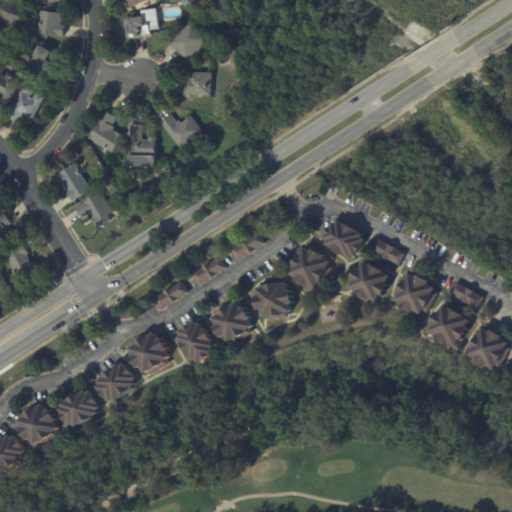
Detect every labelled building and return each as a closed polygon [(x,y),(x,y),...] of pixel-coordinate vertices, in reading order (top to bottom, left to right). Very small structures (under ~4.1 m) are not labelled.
[(17,0),(25,19),(23,19),(23,21),(20,22),(19,21),(10,25),(9,22),(0,25),(0,0),(17,0)] [(151,0),(128,8),(126,2),(125,2),(124,0),(151,0)] [(128,38),(125,18),(127,18),(126,16),(141,14),(141,10),(156,8),(158,29),(150,30),(150,35),(144,36),(144,37),(138,38),(138,37),(128,38)] [(39,10),(61,13),(61,15),(63,16),(62,20),(61,20),(60,24),(64,24),(63,35),(37,32),(39,10)] [(168,42),(192,21),(209,40),(183,63),(177,57),(180,55),(177,52),(168,42)] [(40,44),(52,52),(54,54),(50,61),(56,64),(49,75),(28,63),(40,44)] [(211,72),(210,96),(188,95),(188,94),(183,94),(184,81),(189,82),(189,71),(211,72)] [(0,72),(6,75),(8,72),(22,80),(10,103),(0,97),(0,72)] [(45,97),(32,123),(25,119),(25,117),(22,116),(18,123),(7,117),(21,91),(24,86),(45,97)] [(116,117),(111,125),(114,127),(113,129),(115,131),(115,130),(124,135),(112,154),(93,142),(93,141),(89,139),(90,137),(90,136),(106,111),(116,117)] [(181,149),(161,123),(171,114),(177,122),(179,120),(182,123),(191,116),(203,132),(181,149)] [(155,136),(155,166),(129,165),(129,156),(130,156),(131,143),(129,143),(129,124),(143,124),(142,138),(147,138),(147,135),(155,136)] [(55,176),(74,164),(90,189),(72,201),(66,190),(68,189),(63,182),(62,183),(61,182),(60,183),(55,176)] [(75,207),(100,192),(109,206),(110,205),(114,212),(109,215),(112,219),(97,228),(90,217),(91,217),(89,214),(81,218),(75,207)] [(0,216),(0,235),(18,223),(9,210),(0,216)] [(323,242),(356,259),(367,236),(333,220),(323,242)] [(230,250),(238,261),(266,244),(258,232),(230,250)] [(400,265),(406,251),(376,240),(371,253),(400,265)] [(9,276),(14,273),(1,254),(19,242),(27,254),(24,255),(35,272),(15,285),(9,276)] [(290,277),(322,290),(334,259),(302,246),(290,277)] [(192,271),(197,284),(227,272),(222,259),(192,271)] [(348,291),(378,304),(392,274),(362,261),(348,291)] [(409,272),(394,302),(425,317),(439,287),(409,272)] [(294,315),(287,281),(257,287),(259,296),(257,296),(262,321),(294,315)] [(484,296),(455,282),(450,295),(479,308),(484,296)] [(189,296),(183,283),(154,296),(160,309),(189,296)] [(256,332),(241,302),(212,316),(226,346),(256,332)] [(428,335),(457,350),(472,319),(443,305),(428,335)] [(177,331),(194,364),(217,352),(200,319),(177,331)] [(511,342),(511,340),(483,327),(468,357),(498,371),(511,342)] [(129,346),(144,377),(173,363),(158,332),(129,346)] [(140,378),(121,360),(96,388),(115,405),(140,378)] [(91,389),(59,405),(71,429),(103,413),(91,389)] [(63,434),(47,403),(18,419),(34,450),(63,434)] [(0,443),(0,471),(30,457),(19,434),(0,443)]
